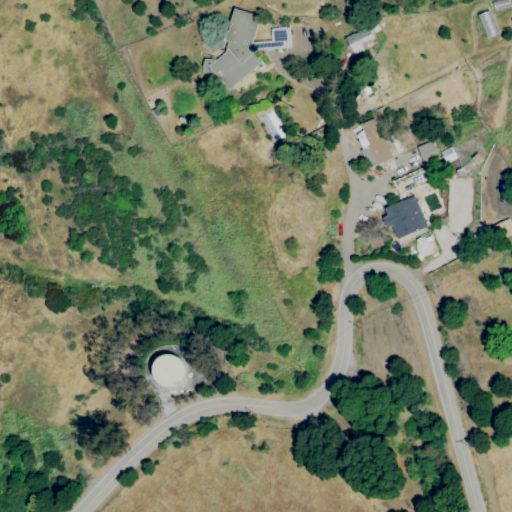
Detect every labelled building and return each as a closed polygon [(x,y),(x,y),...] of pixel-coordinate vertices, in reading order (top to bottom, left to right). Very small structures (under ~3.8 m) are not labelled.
[(290,47),(289,27),(270,28),(270,41),(253,41),(253,39),(259,16),(234,8),(224,39),(227,43),(225,52),(216,59),(204,59),(202,65),(203,71),(216,75),(228,89),(261,62),(254,54),(261,48),(290,47)] [(484,37),(497,33),(491,10),(478,14),(484,37)] [(354,54),(363,48),(360,43),(373,35),(367,25),(345,38),(354,54)] [(391,159),(377,117),(361,123),(375,164),(391,159)] [(438,159),(431,141),(417,146),(424,164),(438,159)] [(391,180),(397,194),(431,180),(426,166),(391,180)] [(381,208),(387,224),(391,223),(396,238),(425,227),(414,196),(381,208)] [(182,381),(184,382),(179,386),(177,384),(175,385),(172,386),(169,386),(166,385),(163,384),(160,382),(158,380),(157,378),(155,375),(155,372),(155,369),(155,366),(156,363),(158,360),(160,358),(162,356),(165,355),(168,354),(171,354),(174,354),(177,355),(179,357),(182,359),(183,361),(185,364),(186,367),(186,370),(186,373),(185,375),(184,378),(182,381)]
